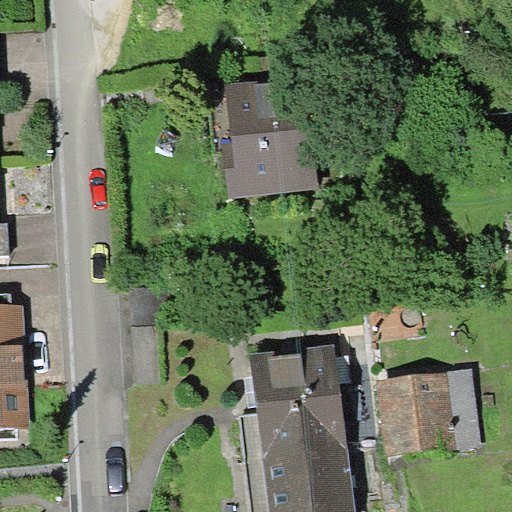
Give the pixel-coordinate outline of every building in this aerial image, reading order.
[(387,75),(357,79),(363,129),(393,125),(387,75)] [(227,202),(309,192),(297,92),(225,100),(232,159),(222,160),(227,202)] [(125,294),(127,334),(188,330),(186,290),(125,294)] [(0,431),(14,431),(7,302),(0,302),(0,431)] [(192,384),(188,330),(127,334),(131,388),(192,384)] [(235,423),(240,464),(339,452),(327,359),(248,369),(254,420),(235,423)] [(387,460),(475,449),(466,383),(438,386),(438,383),(378,391),(387,460)] [(346,511),(339,452),(240,464),(246,511),(346,511)]
